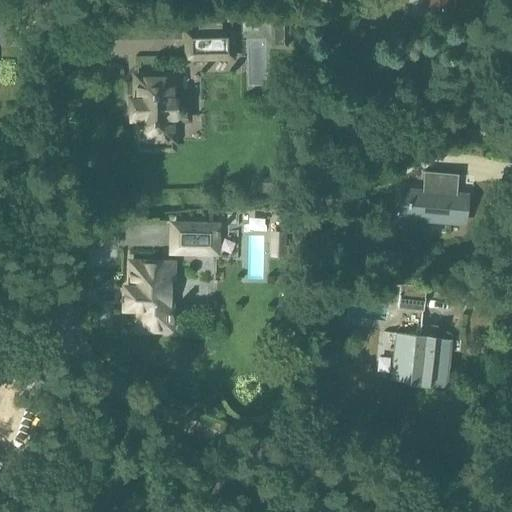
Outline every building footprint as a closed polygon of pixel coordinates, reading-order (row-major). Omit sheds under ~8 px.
[(453,8),(453,0),(423,0),(423,6),(453,8)] [(231,32),(185,33),(186,59),(232,58),(231,32)] [(136,99),(135,99),(130,100),(131,119),(136,119),(137,141),(172,140),(171,118),(175,117),(177,115),(179,112),(179,109),(179,105),(177,103),(175,100),(171,99),(171,77),(136,78),(136,80),(134,80),(134,97),(136,97),(136,99)] [(335,104),(322,118),(339,140),(352,132),(355,138),(366,128),(350,106),(340,113),(335,104)] [(468,196),(457,195),(459,174),(425,171),(423,192),(410,190),(408,217),(465,223),(468,196)] [(278,177),(262,177),(262,191),(278,191),(278,177)] [(216,226),(172,225),(171,252),(216,253),(216,236),(218,236),(218,232),(216,231),(216,226)] [(272,256),(286,257),(287,247),(272,246),(272,256)] [(128,287),(124,287),(123,308),(137,309),(136,330),(170,331),(170,321),(171,321),(171,315),(171,304),(162,304),(163,280),(171,280),(172,264),(141,263),(141,269),(129,268),(128,287)] [(396,307),(424,310),(426,293),(424,292),(425,284),(400,283),(396,307)] [(389,378),(444,385),(450,340),(395,333),(389,378)] [(0,486),(13,472),(0,460),(0,486)]
